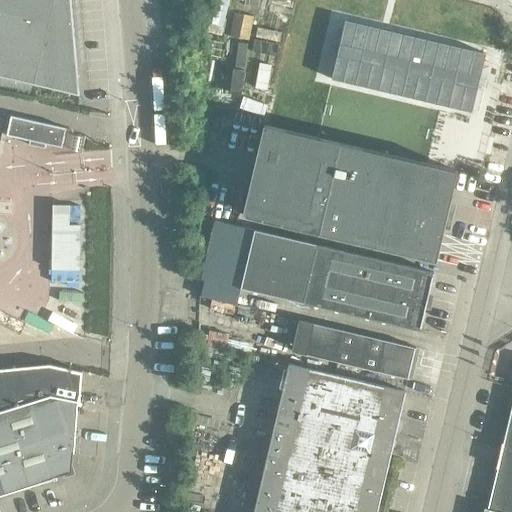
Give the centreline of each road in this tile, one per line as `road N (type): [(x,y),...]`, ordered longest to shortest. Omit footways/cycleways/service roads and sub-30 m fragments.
road 1 (unclassified): [(128,0),(147,346),(122,511)]
road 2 (unclassified): [(434,511),(482,287)]
road 3 (unclassified): [(482,287),(511,147)]
